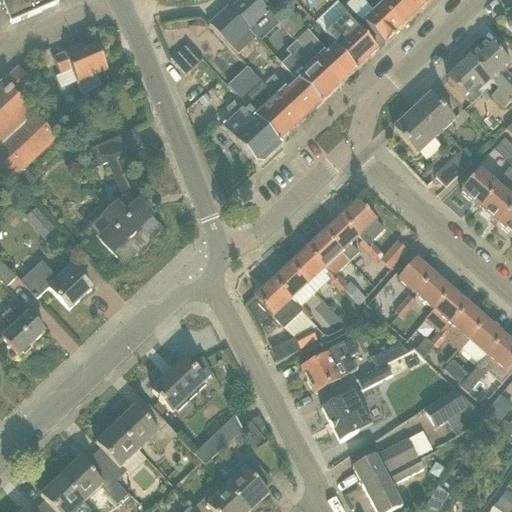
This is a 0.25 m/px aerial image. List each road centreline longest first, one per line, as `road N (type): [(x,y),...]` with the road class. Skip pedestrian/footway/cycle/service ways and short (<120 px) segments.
road 1 (residential): [(0,471),(210,280)]
road 2 (unclassified): [(217,242),(120,0)]
road 3 (residential): [(322,495),(210,280)]
road 4 (residential): [(511,292),(348,151)]
road 5 (residential): [(348,151),(372,101),(480,0)]
road 6 (residential): [(217,242),(254,237),(348,151)]
